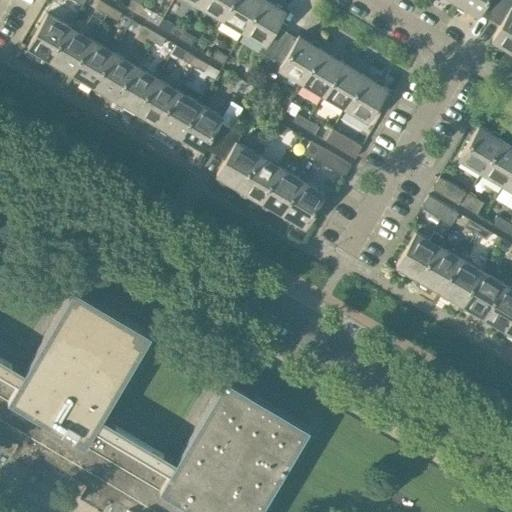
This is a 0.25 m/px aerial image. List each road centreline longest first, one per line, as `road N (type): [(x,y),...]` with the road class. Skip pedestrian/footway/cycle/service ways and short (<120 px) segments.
road 1 (tertiary): [(511,462),(0,151)]
road 2 (residential): [(344,255),(467,53),(377,0)]
